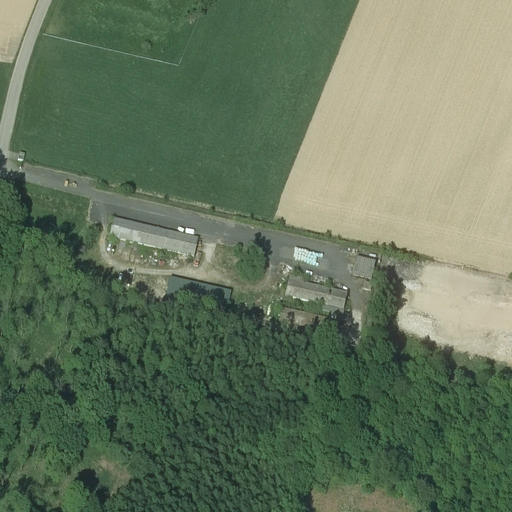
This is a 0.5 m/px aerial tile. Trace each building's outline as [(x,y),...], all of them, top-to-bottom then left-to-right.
[(164,251),(168,234),(113,221),(109,239),(164,251)] [(168,234),(164,251),(194,258),(198,241),(168,234)] [(63,259),(43,255),(41,265),(60,269),(63,259)] [(353,276),(371,281),(376,264),(357,259),(353,276)] [(284,297),(344,311),(348,295),(302,285),(303,281),(288,278),(284,297)] [(225,318),(230,297),(218,294),(219,291),(181,283),(180,286),(171,283),(166,304),(225,318)] [(372,286),(365,284),(363,290),(371,292),(372,286)] [(330,320),(281,309),(278,322),(327,333),(326,335),(337,337),(340,325),(329,322),(330,320)] [(487,341),(487,323),(463,323),(463,330),(475,330),(475,341),(487,341)] [(490,342),(510,347),(511,338),(511,331),(494,326),(490,342)]
